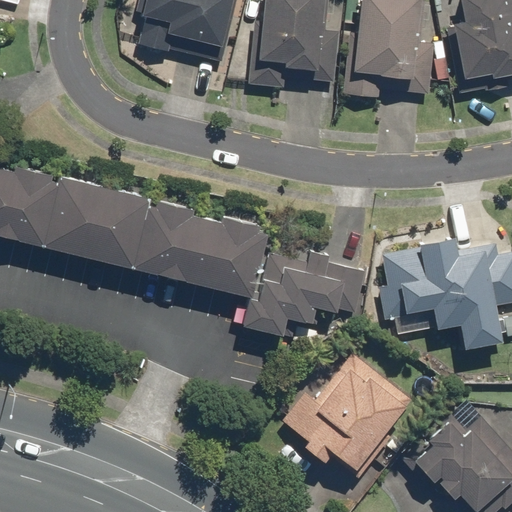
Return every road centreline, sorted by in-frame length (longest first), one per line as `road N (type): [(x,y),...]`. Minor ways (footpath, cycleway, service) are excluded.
road 1 (residential): [(511,156),(445,169),(326,168),(154,127),(104,104),(79,78),(66,44),(65,0)]
road 2 (secondary): [(0,448),(181,511)]
